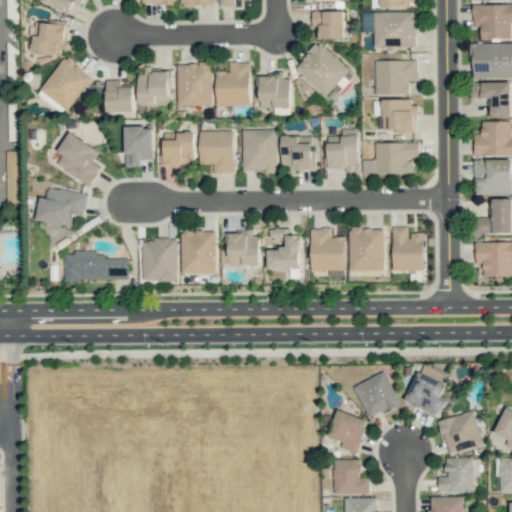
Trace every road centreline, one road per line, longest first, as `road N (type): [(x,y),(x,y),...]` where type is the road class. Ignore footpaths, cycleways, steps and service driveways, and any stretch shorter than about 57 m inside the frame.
road 1 (tertiary): [(511,306),(0,309)]
road 2 (tertiary): [(3,335),(511,332)]
road 3 (residential): [(450,199),(128,203)]
road 4 (residential): [(451,307),(447,0)]
road 5 (residential): [(277,34),(115,36)]
road 6 (tertiary): [(135,309),(129,319),(3,320),(3,335)]
